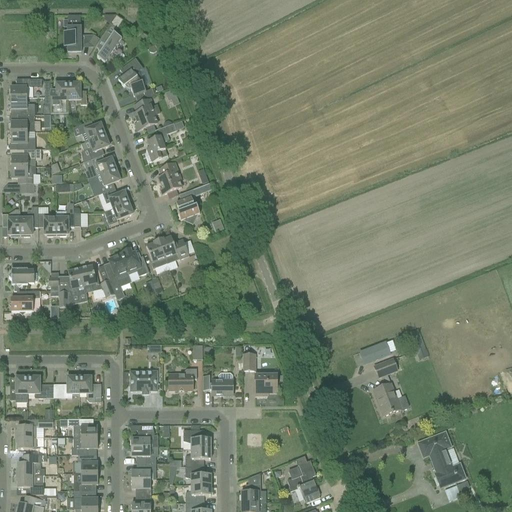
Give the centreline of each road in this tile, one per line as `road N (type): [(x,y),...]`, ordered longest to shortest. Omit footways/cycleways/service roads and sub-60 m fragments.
road 1 (unclassified): [(358,511),(158,0)]
road 2 (residential): [(0,253),(74,252),(151,220),(102,83),(80,69),(0,71)]
road 3 (residential): [(225,511),(217,417),(116,416)]
road 4 (residential): [(116,416),(115,369),(107,360),(0,360)]
